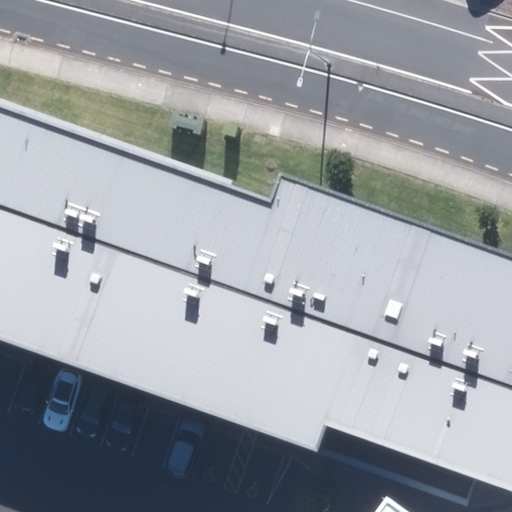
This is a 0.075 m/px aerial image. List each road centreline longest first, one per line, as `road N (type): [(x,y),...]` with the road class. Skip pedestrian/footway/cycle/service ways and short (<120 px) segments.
road 1 (unclassified): [(511,133),(0,4)]
road 2 (unclassified): [(344,0),(511,41)]
road 3 (unknown): [(119,511),(0,456)]
